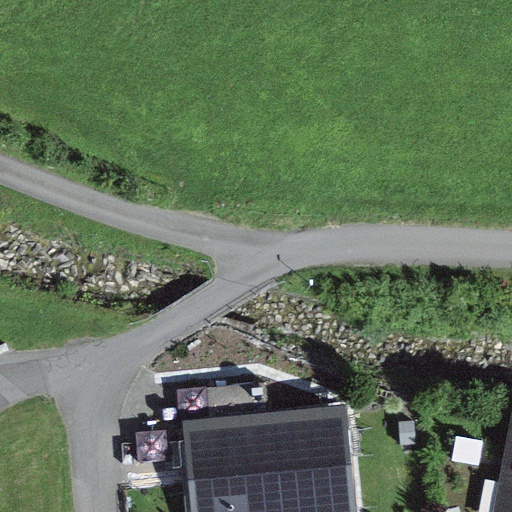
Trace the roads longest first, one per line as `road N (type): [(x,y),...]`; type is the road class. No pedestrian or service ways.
road 1 (track): [(0,167),(275,261)]
road 2 (unclassified): [(275,261),(350,242),(511,250)]
road 3 (unclassified): [(275,261),(177,323),(85,367)]
road 4 (unclassified): [(85,367),(96,511)]
